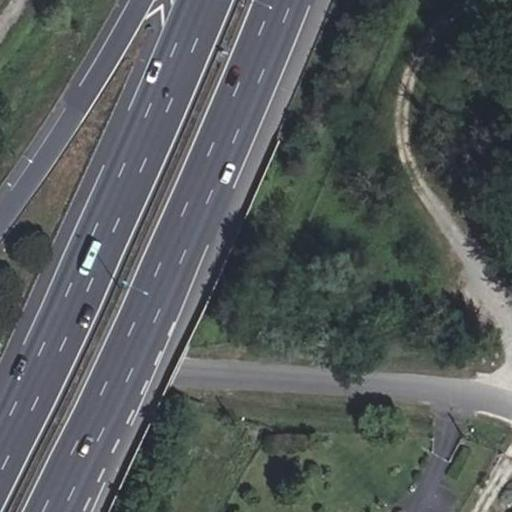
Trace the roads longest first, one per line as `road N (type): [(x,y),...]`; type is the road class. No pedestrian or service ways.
road 1 (motorway): [(56,511),(280,0)]
road 2 (residential): [(511,408),(0,369)]
road 3 (motorway): [(202,0),(0,456)]
road 4 (motorway): [(140,0),(0,220)]
